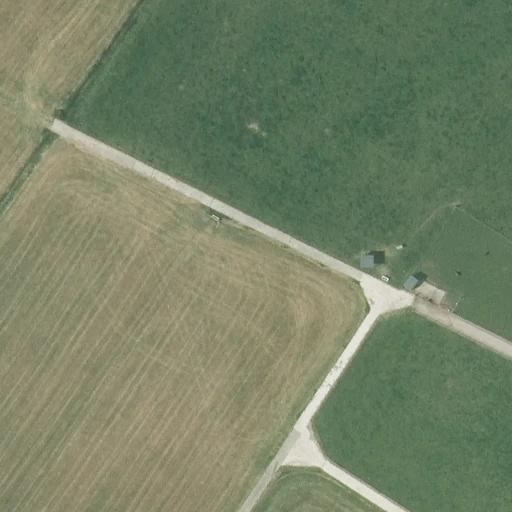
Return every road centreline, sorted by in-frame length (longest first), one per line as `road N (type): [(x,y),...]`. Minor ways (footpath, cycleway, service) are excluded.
road 1 (track): [(0,98),(391,291),(245,511)]
road 2 (track): [(0,151),(106,0)]
road 3 (track): [(391,291),(419,252),(511,208)]
road 4 (track): [(391,291),(511,353)]
